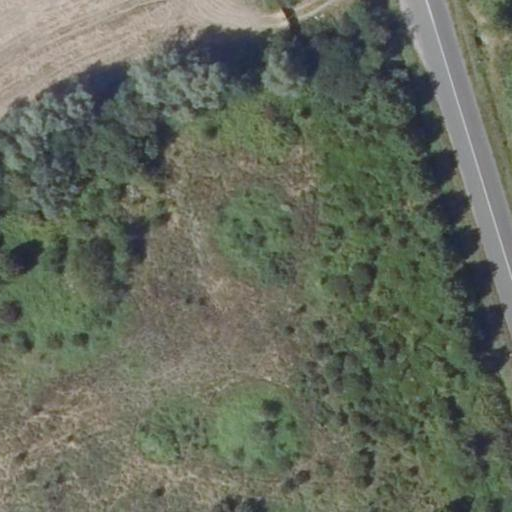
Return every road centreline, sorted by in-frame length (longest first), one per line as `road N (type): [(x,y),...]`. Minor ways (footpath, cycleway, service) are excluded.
road 1 (secondary): [(448,77),(511,284)]
road 2 (track): [(0,201),(129,129)]
